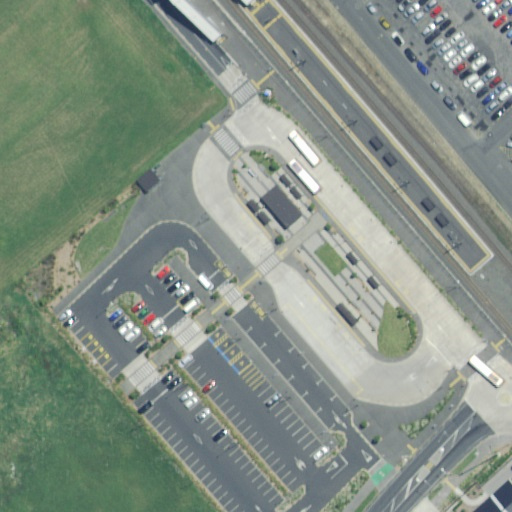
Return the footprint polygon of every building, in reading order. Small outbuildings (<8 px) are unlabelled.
[(380,134),(376,138),(385,147),(389,144),(380,134)] [(394,150),(390,153),(398,163),(402,160),(394,150)] [(151,190),(166,178),(156,166),(141,178),(148,186),(151,190)] [(287,173),(284,175),(293,185),(295,182),(296,181),(288,172),(287,173)] [(267,195),(294,226),(309,213),(282,182),(267,195)] [(298,185),(295,188),(303,197),(305,194),(307,193),(299,184),(298,185)] [(432,195),(428,199),(436,208),(440,205),(432,195)] [(264,207),(256,197),(252,201),(260,210),(264,207)] [(275,219),(266,209),(262,213),(270,222),(275,219)] [(446,211),(442,215),(450,224),(454,221),(446,211)] [(354,250),(352,253),(360,262),(362,260),(363,259),(355,249),(354,250)] [(375,275),(372,277),(381,286),(383,284),(385,283),(376,274),(375,275)] [(346,301),(342,304),(350,313),(354,310),(346,301)] [(354,311),(350,314),(359,323),(362,320),(354,311)] [(511,511),(511,478),(474,511),(511,511)]
